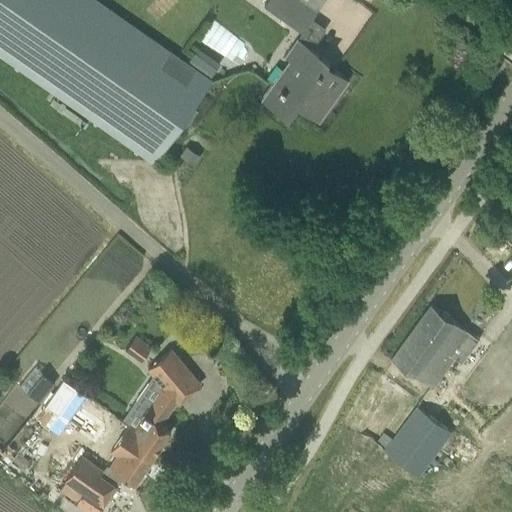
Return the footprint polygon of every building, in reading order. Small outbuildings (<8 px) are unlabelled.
[(0,0),(0,56),(154,164),(212,80),(97,0),(0,0)] [(265,0),(264,2),(286,19),(303,30),(323,0),(265,0)] [(325,63),(328,59),(296,37),(283,55),(288,58),(260,98),(287,117),(295,105),(318,122),(348,79),(325,63)] [(390,357),(407,369),(432,386),(453,357),(461,363),(478,339),(430,304),(392,356),(391,356),(390,357)] [(124,349),(140,361),(151,346),(135,334),(124,349)] [(142,417),(134,428),(144,435),(135,448),(150,459),(170,430),(160,424),(176,400),(178,402),(198,386),(197,385),(199,383),(171,348),(147,369),(159,384),(140,400),(137,403),(136,406),(136,411),(138,415),(142,417)] [(50,390),(55,383),(34,366),(19,385),(40,402),(42,403),(52,391),(50,390)] [(49,427),(76,387),(63,378),(44,405),(42,403),(40,402),(32,415),(49,427)] [(384,450),(400,462),(420,477),(452,431),(416,406),(384,450)] [(134,428),(129,424),(110,451),(115,455),(108,466),(133,483),(150,459),(135,448),(144,435),(134,428)] [(58,489),(76,501),(82,493),(102,507),(117,486),(99,474),(102,469),(81,455),(58,489)]
